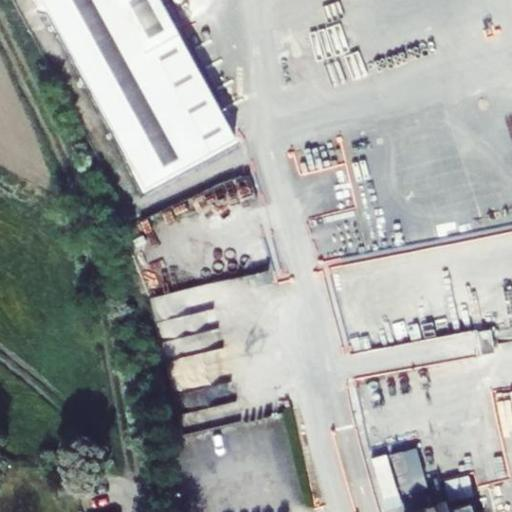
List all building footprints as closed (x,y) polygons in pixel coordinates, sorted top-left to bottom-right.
[(45,0),(147,187),(235,139),(159,0),(45,0)] [(215,283),(156,294),(164,335),(195,330),(192,315),(205,313),(207,328),(224,325),(215,283)] [(176,390),(215,379),(207,351),(168,362),(176,390)] [(398,482),(429,472),(418,442),(373,458),(387,499),(402,494),(398,482)] [(449,496),(475,494),(474,475),(447,478),(449,496)] [(472,511),(470,503),(445,511),(443,505),(419,511),(472,511)]
